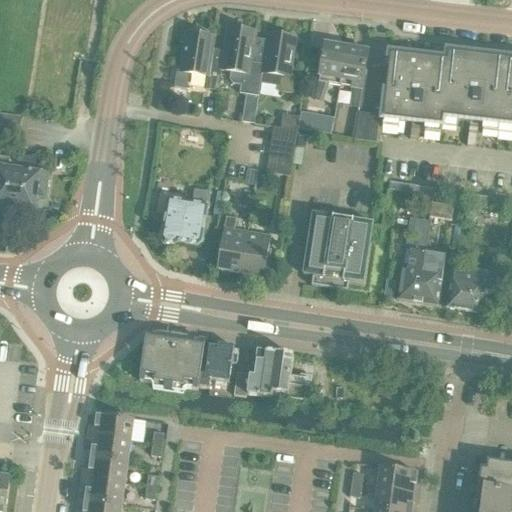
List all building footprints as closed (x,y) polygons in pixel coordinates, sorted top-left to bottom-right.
[(245,96),(241,124),(254,126),(261,75),(262,66),(251,64),(256,33),(227,29),(223,52),(212,51),(211,61),(222,62),(221,72),(230,73),(230,80),(234,86),(241,87),(240,95),(245,96)] [(207,78),(205,91),(218,92),(221,72),(222,62),(211,61),(212,51),(214,39),(185,35),(179,72),(176,72),(174,89),(186,91),(188,75),(207,78)] [(267,35),(262,66),(261,75),(281,78),(279,93),(291,95),(294,78),(290,78),(296,39),(267,35)] [(327,85),(339,87),(346,49),(325,46),(320,72),(317,72),(312,101),(321,102),(327,85)] [(346,49),(339,87),(351,89),(352,107),(360,109),(365,79),(363,79),(367,53),(346,49)] [(440,119),(443,120),(470,123),(467,147),(476,148),(479,124),(499,126),(506,61),(448,54),(447,62),(440,119)] [(390,55),(382,119),(382,121),(411,124),(409,141),(419,142),(421,125),(442,128),(443,120),(440,119),(447,62),(390,55)] [(511,61),(506,61),(499,126),(511,127),(511,61)] [(0,139),(16,142),(20,116),(0,113),(0,139)] [(301,114),(299,131),(316,134),(319,117),(301,114)] [(352,142),(367,143),(379,145),(382,121),(382,119),(355,115),(352,142)] [(273,129),(271,143),(294,146),(298,118),(282,116),(280,130),(273,129)] [(296,147),(305,149),(308,139),(298,137),(296,147)] [(271,143),(268,159),(291,162),(294,146),(271,143)] [(14,161),(0,158),(0,212),(10,214),(10,210),(32,213),(35,195),(41,196),(42,189),(44,190),(46,175),(25,172),(25,174),(12,172),(14,161)] [(289,178),(291,162),(268,159),(265,175),(289,178)] [(455,194),(389,183),(389,184),(388,191),(453,201),(454,194),(455,194)] [(209,208),(208,208),(210,195),(195,193),(192,205),(167,201),(160,243),(161,244),(163,248),(173,249),(177,246),(197,249),(202,245),(209,208)] [(462,202),(511,210),(511,202),(463,195),(462,195),(463,195),(462,202)] [(453,211),(431,207),(429,219),(451,223),(453,211)] [(462,213),(464,221),(472,222),(476,216),(474,209),(467,208),(462,213)] [(312,215),(305,256),(302,276),(313,278),(311,288),(347,294),(348,283),(363,286),(373,225),(312,215)] [(217,272),(241,275),(248,234),(234,232),(236,220),(226,219),(217,272)] [(430,223),(425,222),(417,221),(414,241),(427,243),(430,223)] [(248,234),(241,275),(264,279),(271,238),(248,234)] [(503,249),(511,249),(511,237),(504,236),(503,249)] [(398,302),(417,305),(425,255),(406,252),(398,302)] [(425,255),(417,305),(437,308),(445,258),(425,255)] [(446,310),(480,316),(485,287),(500,289),(502,277),(453,269),(446,310)] [(146,336),(139,384),(198,393),(198,391),(201,369),(204,345),(146,336)] [(201,369),(198,391),(210,392),(211,383),(230,386),(233,367),(238,368),(240,353),(234,352),(234,349),(218,346),(217,350),(209,349),(206,369),(201,369)] [(250,378),(247,396),(272,400),(273,395),(287,398),(287,402),(305,404),(307,390),(311,390),(313,379),(302,378),(301,380),(291,379),(294,358),(274,355),(274,356),(258,354),(254,379),(250,378)] [(238,376),(234,399),(246,400),(247,396),(250,378),(238,376)] [(88,429),(87,438),(130,443),(133,422),(95,417),(94,429),(88,429)] [(154,435),(152,447),(161,448),(163,436),(154,435)] [(91,448),(89,460),(127,465),(130,443),(87,438),(86,447),(91,448)] [(160,460),(161,448),(152,447),(150,459),(160,460)] [(82,472),(81,480),(124,486),(127,465),(89,460),(88,473),(82,472)] [(511,511),(511,466),(487,463),(486,471),(480,470),(476,499),(475,506),(474,511),(511,511)] [(379,469),(376,491),(419,496),(420,487),(415,486),(417,474),(379,469)] [(352,475),(350,487),(360,489),(362,476),(352,475)] [(0,483),(0,511),(6,511),(11,479),(2,478),(1,484),(0,483)] [(148,478),(146,489),(156,491),(157,479),(148,478)] [(85,491),(84,503),(121,508),(124,486),(81,480),(80,490),(85,491)] [(349,499),(359,501),(360,489),(350,487),(349,499)] [(146,489),(145,501),(154,502),(156,491),(146,489)] [(376,491),(372,511),(411,511),(412,505),(417,506),(419,496),(376,491)] [(120,511),(121,508),(84,503),(82,511),(120,511)]
